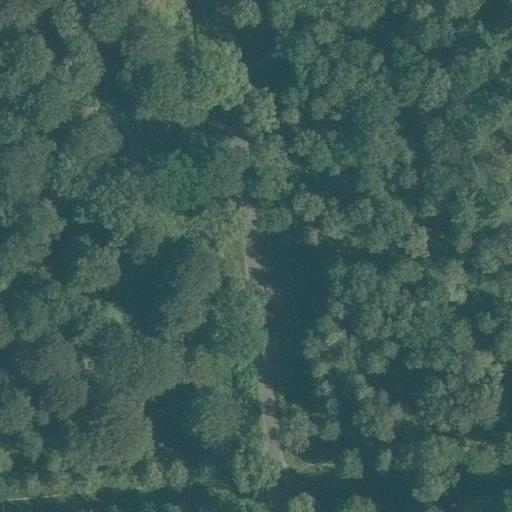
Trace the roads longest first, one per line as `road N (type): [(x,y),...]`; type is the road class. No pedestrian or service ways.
road 1 (unclassified): [(277,511),(215,0)]
road 2 (track): [(437,466),(6,508)]
